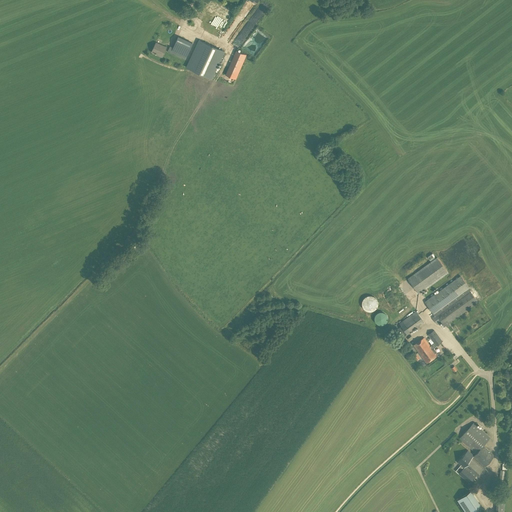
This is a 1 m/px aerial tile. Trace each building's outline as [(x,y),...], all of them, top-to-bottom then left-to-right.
[(223,14),(230,18),(233,13),(216,3),(213,7),(223,14)] [(215,34),(220,24),(207,17),(201,27),(215,34)] [(172,52),(186,58),(193,45),(179,38),(172,52)] [(187,67),(211,79),(224,51),(203,42),(199,40),(195,50),(201,53),(199,58),(192,56),(187,67)] [(162,57),(166,47),(156,42),(152,52),(162,57)] [(247,55),(237,50),(226,74),(236,79),(247,55)] [(430,259),(431,261),(407,278),(418,293),(448,271),(436,257),(435,258),(434,256),(433,253),(428,257),(429,259),(430,259)] [(425,301),(429,306),(427,307),(430,310),(431,309),(435,315),(432,317),(437,324),(440,322),(443,327),(444,326),(446,328),(448,326),(447,324),(498,287),(479,262),(425,301)] [(365,310),(367,311),(370,311),(372,311),(374,310),(376,308),(377,306),(378,303),(377,301),(376,299),(375,297),(373,296),(370,295),(368,296),(365,297),(364,298),(362,301),(362,303),(362,305),(363,308),(365,310)] [(411,331),(424,322),(416,311),(399,323),(406,333),(410,331),(411,331)] [(381,325),(382,325),(383,325),(384,324),(385,324),(386,323),(387,322),(387,321),(387,320),(388,318),(387,317),(387,316),(387,315),(386,314),(385,313),(384,312),(383,312),(382,312),(381,312),(379,312),(378,312),(377,313),(376,314),(375,315),(375,317),(374,318),(374,319),(375,320),(375,321),(376,322),(376,323),(377,324),(378,324),(379,325),(381,325)] [(434,348),(443,341),(434,330),(428,334),(434,343),(430,345),(424,337),(413,345),(427,363),(437,356),(435,353),(437,352),(434,348)] [(494,456),(483,446),(491,438),(474,422),(459,438),(476,453),(474,455),(468,450),(457,462),(464,467),(459,473),(469,483),(494,456)] [(457,500),(465,511),(480,511),(484,509),(471,490),(457,500)]
